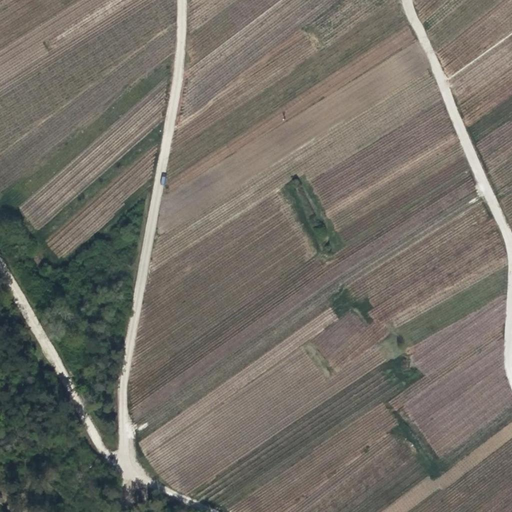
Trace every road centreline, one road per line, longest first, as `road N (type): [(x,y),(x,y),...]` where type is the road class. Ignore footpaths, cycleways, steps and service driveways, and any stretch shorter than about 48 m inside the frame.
road 1 (track): [(183,0),(176,104),(127,372),(126,458),(150,485)]
road 2 (track): [(412,0),(511,238)]
road 3 (track): [(99,439),(0,260)]
